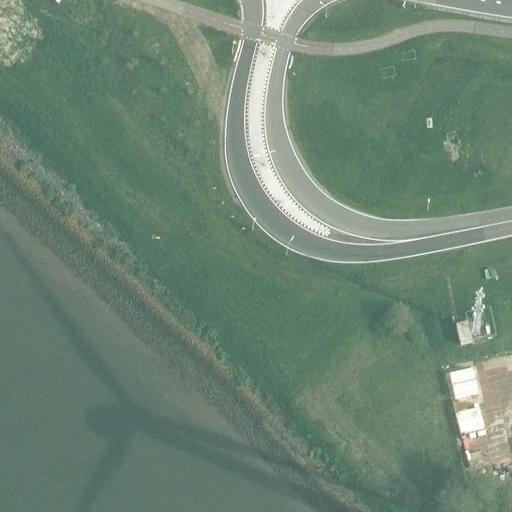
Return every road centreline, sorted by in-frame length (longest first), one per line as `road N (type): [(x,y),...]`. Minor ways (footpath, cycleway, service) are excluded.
road 1 (secondary): [(249,0),(231,116),(239,172),(254,199),(308,241),(376,240)]
road 2 (secondary): [(376,240),(311,199),(284,166),(271,124),(285,42),(315,0)]
road 3 (secondary): [(511,221),(376,240)]
